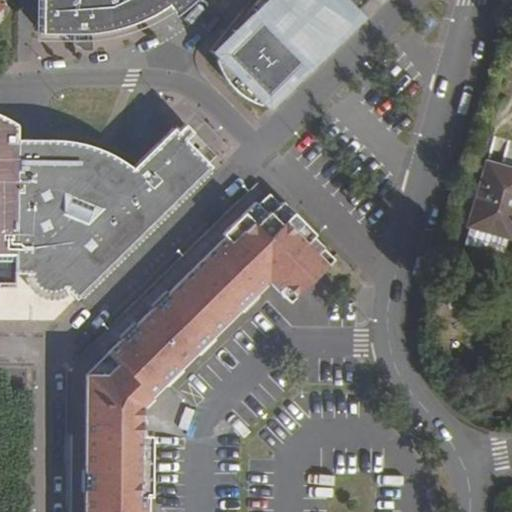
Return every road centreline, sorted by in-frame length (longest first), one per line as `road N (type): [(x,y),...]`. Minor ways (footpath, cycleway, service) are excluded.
road 1 (residential): [(463,457),(408,378),(390,311),(475,0)]
road 2 (residential): [(54,352),(257,149)]
road 3 (residential): [(0,79),(186,83),(257,149)]
road 4 (residential): [(257,149),(411,0)]
road 5 (residential): [(51,511),(54,352)]
